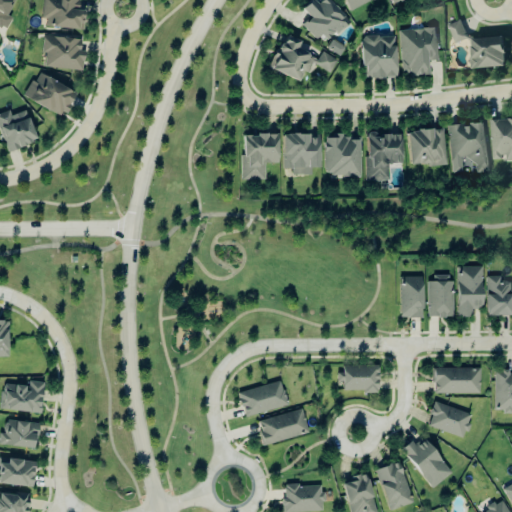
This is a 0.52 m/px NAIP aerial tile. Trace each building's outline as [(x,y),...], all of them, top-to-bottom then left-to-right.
[(12,0),(0,0),(0,29),(3,32),(11,19),(4,16),(12,0)] [(82,32),(83,11),(77,11),(78,0),(42,0),(41,29),(82,32)] [(343,17),(325,0),(313,0),(302,12),(309,18),(302,25),(322,45),(335,31),(338,34),(345,27),(339,21),(343,17)] [(342,0),(349,13),(374,0),(342,0)] [(471,70),(506,68),(504,37),(463,40),(462,23),(449,24),(450,43),(469,41),(471,70)] [(400,77),(425,76),(425,62),(436,62),(435,30),(398,31),(400,77)] [(268,71),(298,83),(302,72),(307,74),(310,66),(329,74),(335,60),(317,53),(318,51),(282,37),(268,71)] [(395,79),(394,37),(360,38),(361,68),(364,68),(364,80),(395,79)] [(43,69),(82,71),(83,52),(79,52),(80,40),(42,38),(41,56),(43,56),(43,69)] [(338,57),(343,48),(330,40),(325,49),(338,57)] [(75,95),(36,74),(23,98),(62,119),(75,95)] [(24,112),(9,117),(8,112),(0,114),(0,137),(6,154),(35,143),(24,112)] [(511,120),(489,121),(491,162),(511,161),(511,120)] [(446,127),(451,174),(464,173),(464,175),(488,172),(482,123),(446,127)] [(405,135),(409,169),(445,164),(440,130),(405,135)] [(365,182),(387,182),(387,164),(400,164),(401,136),(365,135),(365,182)] [(277,136),(241,136),(241,181),(264,181),(263,164),(277,164),(277,136)] [(318,137),(282,136),(281,170),(291,170),(291,176),(310,176),(310,170),(318,170),(318,137)] [(359,137),(323,138),(324,178),(359,177),(359,137)] [(480,267),(455,267),(456,318),(470,317),(470,310),(481,310),(480,267)] [(451,318),(451,275),(427,275),(427,318),(451,318)] [(421,318),(420,277),(398,278),(399,319),(421,318)] [(486,316),(511,316),(511,281),(499,282),(499,277),(485,277),(486,316)] [(377,365),(338,366),(338,383),(341,383),(341,393),(377,392),(377,365)] [(432,394),(478,394),(479,369),(432,369),(432,394)] [(511,371),(493,372),(492,412),(511,412),(511,371)] [(0,411),(39,413),(41,383),(27,382),(27,386),(0,385),(0,391),(0,411)] [(286,407),(280,382),(236,392),(243,417),(286,407)] [(425,427),(463,439),(471,415),(433,403),(425,427)] [(255,421),(261,445),(307,434),(301,410),(255,421)] [(0,446),(34,448),(35,423),(3,422),(2,434),(0,433),(0,446)] [(426,490),(448,477),(425,436),(403,448),(426,490)] [(0,485),(31,487),(33,461),(0,459),(0,485)] [(374,471),(388,511),(411,503),(397,462),(374,471)] [(374,511),(365,474),(340,481),(348,511),(374,511)] [(511,484),(502,490),(511,507),(511,484)] [(313,511),(322,511),(321,485),(282,487),(282,511),(313,511)] [(0,511),(25,511),(26,494),(0,493),(0,511)]
